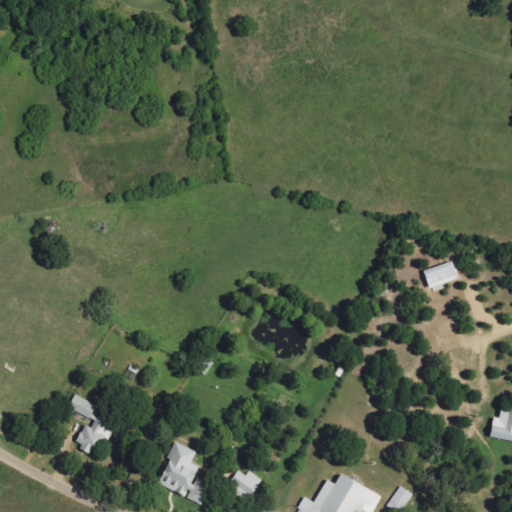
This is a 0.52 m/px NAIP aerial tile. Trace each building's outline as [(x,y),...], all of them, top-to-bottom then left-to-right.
[(69,409),(91,419),(97,406),(76,395),(69,409)] [(511,442),(511,411),(503,410),(501,419),(495,418),(491,438),(511,442)] [(114,425),(98,417),(93,428),(86,425),(77,445),(100,456),(114,425)] [(198,452),(177,443),(160,485),(188,497),(187,499),(204,506),(212,485),(197,479),(201,467),(193,464),(198,452)] [(249,472),(246,476),(239,471),(230,484),(251,498),(263,481),(249,472)] [(374,511),(383,497),(342,475),(337,485),(328,480),(315,503),(306,498),(299,510),(302,511),(374,511)] [(388,507),(395,511),(402,511),(414,495),(402,487),(388,507)]
